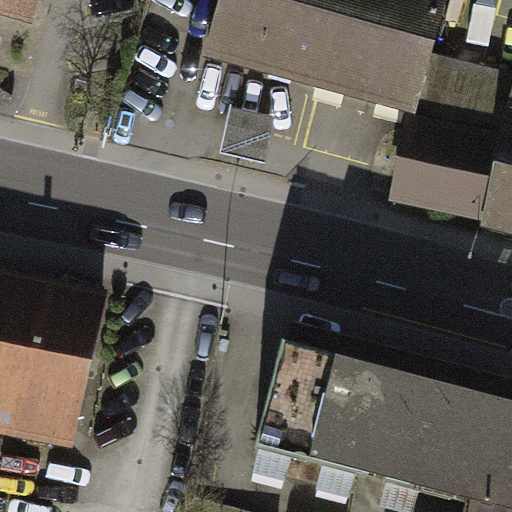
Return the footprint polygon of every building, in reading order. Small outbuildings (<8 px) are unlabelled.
[(0,0),(0,1),(45,14),(49,0),(0,0)] [(233,0),(216,67),(420,121),(451,0),(233,0)] [(232,147),(267,157),(277,125),(241,114),(232,147)] [(511,139),(510,147),(410,123),(390,208),(511,237),(511,139)] [(102,298),(0,276),(0,423),(73,439),(102,298)] [(485,490),(480,511),(511,511),(511,403),(277,360),(261,448),(485,490)]
